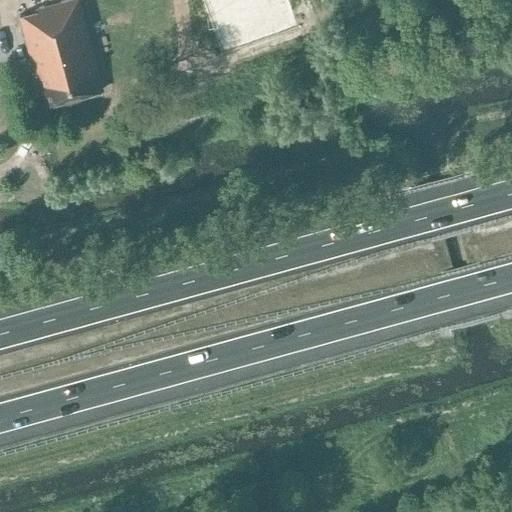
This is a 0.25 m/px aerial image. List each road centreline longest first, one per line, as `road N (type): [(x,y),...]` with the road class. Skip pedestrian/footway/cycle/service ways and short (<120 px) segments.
road 1 (motorway): [(511,194),(0,334)]
road 2 (motorway): [(0,419),(511,279)]
